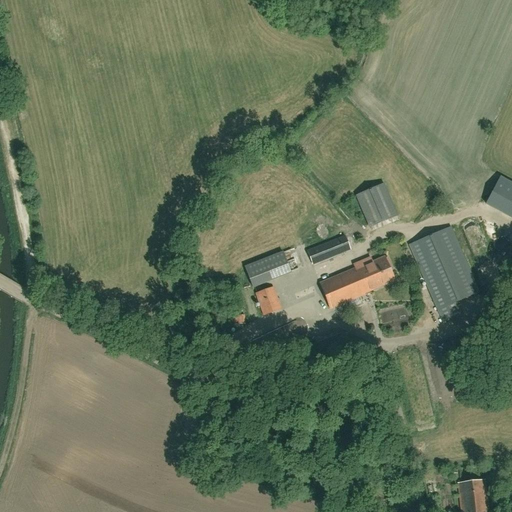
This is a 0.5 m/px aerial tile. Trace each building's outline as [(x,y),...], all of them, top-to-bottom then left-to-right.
[(511,183),(500,178),(486,204),(511,218),(511,183)] [(355,196),(369,229),(398,216),(384,184),(355,196)] [(450,227),(409,245),(443,323),(460,316),(455,303),(479,293),(450,227)] [(345,236),(307,251),(312,266),(351,250),(345,236)] [(245,268),(253,288),(290,273),(283,253),(245,268)] [(385,258),(385,257),(355,270),(355,269),(320,284),(330,310),(365,295),(365,294),(395,281),(389,266),(391,265),(387,257),(385,258)] [(273,288),(255,295),(263,316),(281,309),(273,288)] [(233,316),(233,325),(244,324),(244,316),(233,316)] [(339,334),(316,344),(321,355),(344,346),(339,334)] [(346,463),(367,440),(352,426),(331,450),(346,463)] [(487,511),(484,482),(459,485),(461,511),(487,511)]
